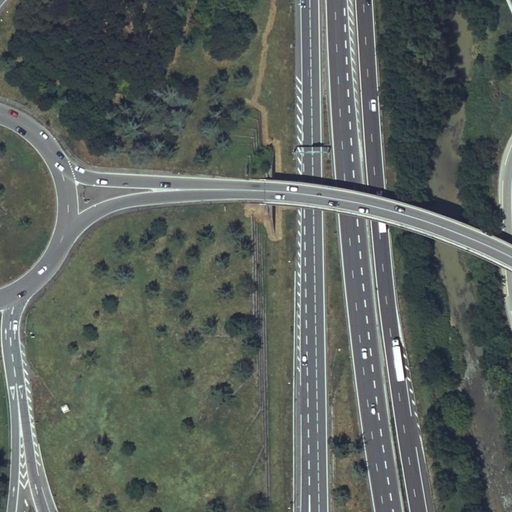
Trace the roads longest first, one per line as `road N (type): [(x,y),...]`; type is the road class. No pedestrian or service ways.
road 1 (motorway): [(417,511),(386,300),(363,0)]
road 2 (motorway): [(382,511),(352,269),(335,0)]
road 3 (motorway): [(308,0),(314,443)]
road 4 (trunk): [(196,190),(353,202),(511,256)]
road 5 (trunk): [(65,234),(112,204),(196,190)]
road 6 (motorway): [(21,433),(10,349),(18,294)]
road 7 (trunk): [(196,190),(60,170)]
